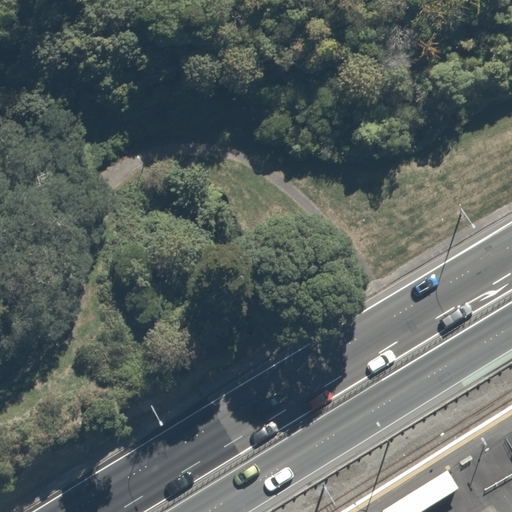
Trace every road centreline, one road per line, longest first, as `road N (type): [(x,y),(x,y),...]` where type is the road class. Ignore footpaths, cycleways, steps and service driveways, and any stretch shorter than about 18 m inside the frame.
road 1 (trunk): [(75,511),(254,386),(420,240),(436,181),(418,123),(329,47),(198,41),(52,63),(0,104)]
road 2 (trunk): [(0,56),(37,30),(200,10),(350,26),(511,71)]
road 3 (trunk): [(90,511),(511,260)]
road 4 (secondary): [(0,271),(111,511)]
road 5 (trunk): [(511,334),(319,448)]
road 6 (trunk): [(319,448),(212,511)]
